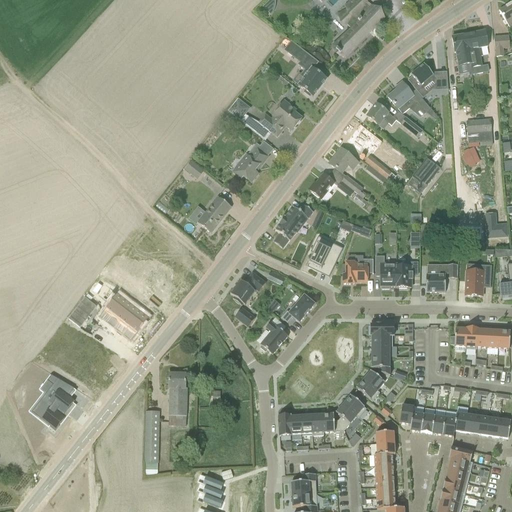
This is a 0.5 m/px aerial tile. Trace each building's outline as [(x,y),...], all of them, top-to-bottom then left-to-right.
[(270,0),(262,8),(271,16),(272,15),(273,13),(274,11),(274,9),(275,7),(275,5),(275,2),(275,0),(270,0)] [(366,0),(354,0),(346,8),(356,18),(348,26),(352,30),(333,49),(336,52),(335,53),(340,57),(340,56),(343,59),(382,19),(372,9),(365,2),(366,0)] [(511,27),(511,3),(499,12),(509,29),(511,27)] [(484,33),(468,36),(471,52),(473,51),(477,75),(483,74),(481,67),(480,58),(482,57),(481,49),(486,48),(487,48),(486,42),(484,33)] [(473,76),(477,75),(473,51),(471,52),(468,36),(451,39),(454,54),(455,54),(458,68),(471,66),(473,76)] [(504,58),(504,51),(503,38),(494,38),(496,59),(504,58)] [(303,66),(310,58),(291,43),(284,51),(303,66)] [(412,78),(407,82),(422,100),(427,95),(423,90),(431,84),(435,89),(439,86),(438,73),(430,74),(423,66),(411,76),(412,78)] [(311,69),(308,67),(301,76),(299,75),(293,82),(298,86),(298,87),(305,92),(304,93),(309,98),(310,96),(312,98),(313,98),(326,81),(326,80),(312,70),(312,69),(311,69)] [(397,91),(388,98),(397,110),(398,110),(402,116),(409,110),(416,104),(411,98),(413,97),(411,95),(402,84),(395,89),(397,91)] [(421,99),(416,104),(425,115),(426,114),(435,121),(437,119),(430,110),(421,99)] [(238,100),(228,113),(230,114),(240,122),(244,116),(245,116),(239,111),(244,104),(238,100)] [(296,111),(288,105),(283,102),(270,119),(265,115),(258,124),(269,132),(277,138),(285,128),(291,132),(301,119),(294,113),(296,111)] [(396,121),(384,111),(376,105),(366,118),(379,127),(384,121),(391,127),(396,121)] [(238,134),(244,127),(230,114),(224,121),(238,134)] [(417,139),(423,132),(406,118),(400,125),(417,139)] [(492,147),(492,141),(490,121),(467,122),(469,149),(492,147)] [(351,137),(346,143),(354,149),(359,153),(360,152),(366,157),(372,150),(374,153),(382,144),(367,133),(359,126),(359,128),(360,128),(352,138),(351,137)] [(268,158),(260,152),(256,149),(248,158),(246,155),(231,173),(241,180),(243,177),(251,184),(258,175),(254,172),(259,167),(260,168),(268,158)] [(352,171),(358,164),(340,150),(336,156),(337,157),(330,166),(329,165),(341,175),(348,167),(352,171)] [(386,181),(391,174),(369,157),(364,163),(369,167),(369,168),(386,181)] [(427,160),(412,178),(425,189),(433,179),(428,175),(435,166),(427,160)] [(192,161),(185,170),(190,174),(197,166),(192,161)] [(383,184),(386,181),(369,168),(366,171),(383,184)] [(314,184),(309,191),(321,200),(326,204),(331,197),(327,193),(333,185),(327,179),(323,176),(316,185),(314,184)] [(357,195),(362,190),(346,178),(342,184),(354,193),(357,195)] [(349,198),(354,193),(342,184),(338,189),(349,198)] [(231,209),(223,203),(217,198),(197,224),(210,235),(231,209)] [(279,226),(275,232),(289,243),(296,234),(297,234),(313,214),(304,207),(299,213),(293,209),(285,219),(284,218),(278,226),(279,226)] [(340,229),(339,230),(340,230),(350,235),(350,234),(351,232),(352,228),(352,227),(353,226),(352,226),(343,223),(340,228),(340,229)] [(352,228),(351,232),(360,235),(362,230),(358,229),(352,227),(352,228)] [(313,255),(307,269),(308,269),(308,268),(317,273),(320,274),(326,261),(330,263),(335,266),(343,250),(342,250),(341,251),(340,250),(333,247),(330,245),(328,250),(316,244),(318,238),(310,254),(313,255)] [(150,273),(142,283),(158,295),(165,285),(169,287),(178,275),(172,270),(172,269),(167,265),(166,265),(155,256),(145,269),(150,273)] [(396,266),(383,266),(383,259),(375,259),(375,278),(380,278),(380,289),(381,289),(381,291),(389,291),(389,289),(396,289),(396,290),(396,266)] [(367,283),(367,275),(373,275),(373,261),(363,261),(363,267),(356,267),(356,265),(347,265),(347,276),(343,276),(343,286),(353,286),(353,283),(367,283)] [(396,266),(396,290),(411,290),(411,282),(412,282),(412,277),(417,277),(417,264),(410,264),(410,266),(396,266)] [(499,286),(500,299),(511,297),(511,265),(506,266),(509,285),(499,286)] [(439,267),(439,276),(426,276),(426,294),(445,294),(445,283),(445,280),(448,280),(448,281),(456,281),(456,280),(456,267),(448,267),(439,267)] [(489,290),(491,268),(477,267),(477,273),(466,272),(465,297),(482,298),(483,289),(484,289),(484,286),(489,286),(489,290)] [(230,295),(230,296),(231,297),(233,299),(234,299),(233,300),(232,301),(241,307),(242,307),(243,306),(244,307),(245,306),(244,306),(253,295),(254,294),(254,293),(255,294),(255,293),(253,292),(254,291),(257,293),(259,294),(264,286),(265,285),(252,275),(245,284),(244,285),(240,282),(240,283),(237,287),(236,287),(237,287),(234,291),(233,291),(234,291),(231,295),(230,295)] [(277,277),(273,283),(279,286),(281,287),(281,286),(284,280),(277,277)] [(117,295),(99,319),(130,343),(149,320),(117,295)] [(281,320),(287,325),(292,319),(299,325),(314,306),(304,297),(289,315),(287,313),(281,320)] [(235,317),(234,319),(248,329),(251,325),(252,323),(254,321),(255,320),(249,316),(241,310),(235,317)] [(260,346),(261,348),(260,349),(265,353),(266,352),(272,357),(272,356),(287,338),(287,339),(288,338),(279,331),(271,324),(270,324),(265,330),(270,334),(260,346)] [(393,337),(393,326),(370,326),(370,328),(369,328),(369,336),(370,336),(370,337),(393,337)] [(465,351),(466,330),(466,331),(455,330),(454,338),(454,347),(454,348),(465,349),(464,351),(465,351)] [(476,351),(477,331),(466,330),(465,351),(476,351)] [(487,350),(488,332),(477,331),(476,351),(476,349),(487,350)] [(497,350),(498,333),(488,332),(487,350),(497,350)] [(509,351),(510,333),(498,333),(497,350),(509,351)] [(392,348),(392,338),(393,338),(393,337),(370,337),(370,338),(371,338),(371,348),(392,348)] [(389,359),(389,349),(392,349),(392,348),(371,348),(371,359),(389,359)] [(389,378),(389,359),(371,359),(371,370),(378,370),(378,374),(389,378)] [(377,393),(389,378),(378,374),(375,377),(370,373),(363,382),(379,395),(377,393)] [(185,390),(185,376),(168,375),(168,389),(169,389),(168,426),(185,426),(185,418),(186,418),(187,390),(185,390)] [(50,389),(32,413),(34,415),(33,415),(39,419),(40,418),(42,419),(41,421),(49,427),(49,428),(55,432),(60,426),(65,419),(64,418),(62,417),(64,415),(65,415),(72,405),(73,404),(74,403),(70,399),(68,398),(73,390),(74,390),(57,380),(50,389)] [(379,395),(363,382),(356,390),(372,404),(379,395)] [(388,397),(385,400),(390,404),(392,401),(395,398),(390,394),(388,397)] [(350,397),(343,406),(356,417),(359,419),(366,411),(350,397)] [(342,405),(335,414),(341,419),(338,422),(343,433),(356,417),(343,406),(342,405)] [(410,426),(413,409),(402,407),(399,425),(410,426)] [(410,426),(409,433),(410,433),(410,432),(420,434),(423,416),(422,416),(423,409),(413,408),(413,409),(410,426)] [(434,418),(431,436),(442,437),(444,419),(445,413),(436,411),(435,418),(434,418)] [(453,433),(456,415),(455,421),(444,419),(442,437),(452,439),(453,439),(454,433),(453,433)] [(464,434),(467,417),(456,415),(453,433),(454,433),(464,434)] [(323,437),(322,416),(311,417),(312,438),(323,437)] [(343,433),(338,422),(333,423),(333,416),(322,416),(323,437),(323,434),(343,433)] [(431,436),(434,418),(423,416),(420,434),(431,436)] [(290,437),(289,417),(278,418),(279,438),(290,437)] [(301,436),(300,418),(290,418),(290,417),(289,417),(290,437),(291,437),(291,436),(301,436)] [(312,438),(311,417),(300,418),(301,436),(311,435),(312,438)] [(475,436),(477,418),(467,417),(464,434),(475,436)] [(486,437),(488,420),(477,418),(475,436),(486,437)] [(158,465),(159,420),(145,420),(144,464),(158,465)] [(496,439),(499,421),(488,420),(486,437),(496,439)] [(507,441),(510,423),(499,421),(496,439),(507,441)] [(394,445),(393,434),(375,435),(376,446),(394,445)] [(355,435),(348,443),(351,449),(352,449),(360,439),(355,435)] [(394,456),(394,445),(376,446),(376,457),(373,457),(394,456)] [(469,464),(472,453),(451,448),(448,459),(472,465),(472,464),(469,464)] [(392,467),(391,456),(394,456),(373,457),(374,468),(392,467)] [(469,475),(472,465),(448,459),(450,460),(448,470),(469,475)] [(393,478),(392,467),(374,468),(375,479),(393,478)] [(467,486),(469,475),(448,470),(445,480),(467,486)] [(315,476),(301,477),(301,483),(290,484),(291,497),(309,496),(316,495),(315,476)] [(393,489),(393,478),(375,479),(375,490),(393,489)] [(204,480),(202,487),(219,494),(222,487),(204,480)] [(464,496),(467,486),(445,480),(445,481),(442,491),(464,496)] [(204,489),(201,496),(219,503),(222,496),(204,489)] [(394,499),(393,489),(375,490),(376,500),(394,499)] [(461,507),(464,496),(442,491),(440,501),(461,507)] [(309,496),(291,497),(292,509),(303,509),(303,511),(316,511),(316,507),(316,495),(309,496)] [(204,498),(201,505),(219,511),(221,505),(204,498)] [(82,511),(82,499),(59,500),(58,511),(82,511)] [(395,510),(394,499),(376,500),(377,511),(395,510)] [(437,511),(460,511),(461,507),(440,501),(437,511)]
